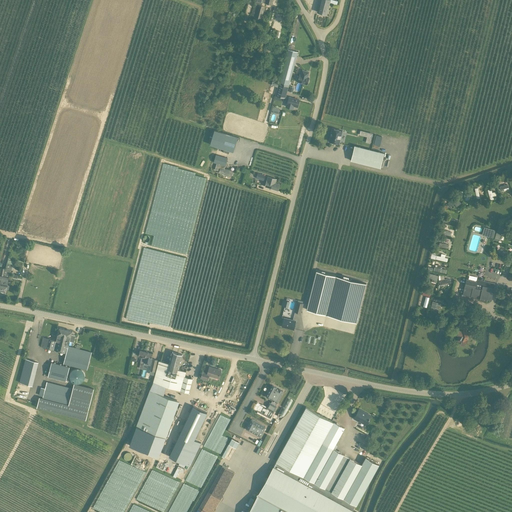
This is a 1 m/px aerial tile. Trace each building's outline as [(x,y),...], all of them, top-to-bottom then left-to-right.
[(261,19),(264,6),(265,3),(266,3),(272,4),(272,0),(262,0),(262,2),(261,1),(260,0),(255,0),(251,17),(261,19)] [(320,0),(317,12),(327,14),(330,0),(320,0)] [(298,52),(288,49),(278,83),(279,83),(276,96),(284,98),(287,85),(289,86),(298,52)] [(309,77),(308,77),(309,72),(302,70),(301,75),(300,74),(298,82),(307,84),(307,83),(308,83),(309,81),(308,80),(309,77)] [(297,107),(299,100),(289,97),(286,106),(293,108),(294,106),(297,107)] [(329,141),(332,142),(332,143),(335,144),(336,143),(339,143),(342,131),(332,128),(329,141)] [(232,135),(214,129),(210,144),(232,151),(233,151),(238,137),(232,135)] [(384,153),(355,145),(351,160),(380,168),(384,153)] [(213,162),(217,163),(217,164),(215,169),(220,170),(219,173),(231,176),(232,174),(233,171),(232,170),(224,168),(225,166),(228,158),(216,154),(213,162)] [(280,184),(276,183),(277,179),(268,176),(267,180),(265,186),(278,190),(280,184)] [(483,197),(481,187),(475,188),(477,198),(483,197)] [(495,191),(492,191),(492,188),(488,189),(490,199),(497,198),(495,191)] [(456,206),(461,203),(456,196),(447,203),(450,206),(454,203),(456,206)] [(498,226),(494,240),(499,241),(502,230),(505,231),(506,226),(502,224),(498,226)] [(12,264),(13,261),(10,260),(10,259),(8,258),(5,269),(3,268),(0,282),(0,290),(5,291),(7,285),(3,284),(4,280),(7,281),(8,277),(9,273),(10,274),(12,264)] [(316,270),(307,309),(326,314),(336,275),(316,270)] [(438,277),(429,274),(429,277),(432,278),(431,281),(436,283),(438,277)] [(450,278),(445,279),(444,275),(441,275),(441,279),(439,280),(440,287),(452,285),(450,278)] [(484,301),(484,298),(491,300),(494,287),(495,283),(476,279),(476,281),(466,279),(466,281),(463,294),(470,296),(470,297),(479,299),(479,300),(484,301)] [(440,303),(440,302),(441,302),(441,303),(444,304),(445,300),(442,299),(442,300),(436,299),(436,298),(433,297),(433,300),(434,300),(435,300),(435,301),(432,301),(430,310),(438,312),(440,303)] [(504,297),(500,305),(505,308),(509,300),(504,297)] [(301,313),(303,303),(297,301),(294,311),(301,313)] [(284,318),(282,324),(282,327),(294,329),(295,324),(296,321),(284,318)] [(460,343),(460,345),(462,346),(463,345),(464,343),(465,343),(467,339),(467,338),(470,333),(466,331),(467,329),(470,324),(461,320),(459,324),(458,327),(460,328),(461,327),(465,329),(464,330),(463,329),(462,331),(459,329),(456,328),(454,332),(457,334),(458,335),(456,339),(461,342),(460,343)] [(43,337),(41,346),(45,347),(45,348),(66,353),(64,363),(87,369),(92,352),(68,346),(72,331),(59,327),(56,340),(47,338),(43,337)] [(146,351),(143,364),(144,364),(151,365),(150,370),(155,372),(158,360),(153,359),(152,359),(153,353),(146,351)] [(183,354),(172,351),(169,363),(160,360),(154,383),(189,392),(193,378),(185,376),(186,371),(179,369),(180,366),(179,366),(183,354)] [(25,358),(19,382),(32,385),(38,362),(25,358)] [(66,381),(70,366),(52,362),(48,376),(66,381)] [(207,380),(209,375),(219,378),(221,370),(209,366),(207,372),(203,371),(201,378),(207,380)] [(72,370),(72,371),(71,371),(71,372),(71,373),(70,373),(70,374),(70,375),(70,376),(70,377),(70,378),(70,379),(71,379),(71,380),(71,381),(72,381),(72,382),(73,382),(74,383),(75,383),(76,383),(77,383),(78,383),(79,383),(80,383),(81,383),(81,382),(82,382),(83,381),(84,380),(84,379),(85,378),(85,377),(85,376),(85,375),(85,374),(84,373),(84,372),(83,371),(82,370),(81,370),(81,369),(80,369),(79,369),(78,369),(78,368),(77,368),(77,369),(76,369),(75,369),(74,369),(73,370),(72,370)] [(43,396),(43,398),(39,397),(37,407),(86,419),(94,388),(84,385),(74,383),(73,388),(47,381),(45,387),(44,391),(40,390),(39,395),(43,396)] [(275,405),(277,402),(283,391),(279,389),(276,388),(277,387),(272,385),(266,396),(272,400),(271,403),(269,402),(267,407),(274,411),(276,406),(275,405)] [(179,405),(178,400),(151,390),(137,427),(167,437),(179,405)] [(207,412),(193,406),(178,437),(192,444),(194,439),(207,412)] [(332,449),(343,428),(306,407),(248,511),(356,511),(353,510),(354,506),(355,507),(378,465),(365,457),(362,465),(332,449)] [(366,413),(359,409),(354,418),(362,423),(363,422),(366,424),(371,415),(366,412),(366,413)] [(252,419),(247,430),(261,437),(266,427),(252,419)] [(137,427),(136,426),(130,443),(129,445),(148,452),(159,456),(166,437),(137,427)] [(178,437),(170,454),(169,456),(190,465),(201,442),(194,439),(192,444),(178,437)] [(237,447),(240,441),(232,437),(222,456),(229,460),(231,456),(229,455),(233,446),(237,447)]
